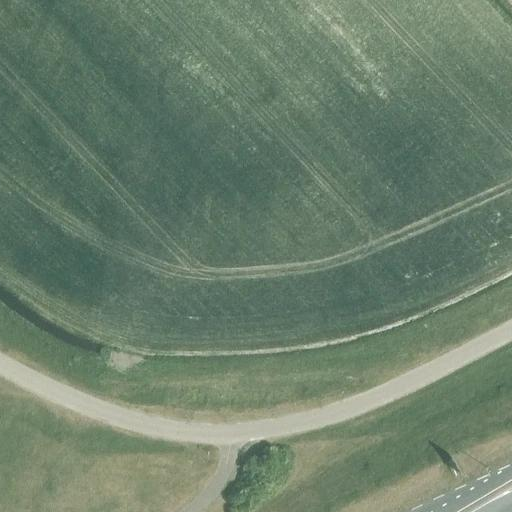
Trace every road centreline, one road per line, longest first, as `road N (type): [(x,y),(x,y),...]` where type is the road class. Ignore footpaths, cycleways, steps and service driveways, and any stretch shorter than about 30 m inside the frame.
road 1 (unclassified): [(237,439),(377,402),(511,330)]
road 2 (unclassified): [(237,439),(121,419),(0,362)]
